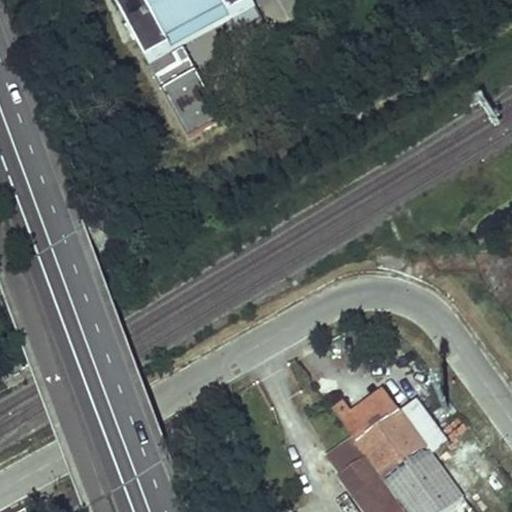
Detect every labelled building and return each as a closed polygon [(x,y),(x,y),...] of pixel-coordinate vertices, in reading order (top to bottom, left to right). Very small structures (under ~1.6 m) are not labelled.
[(116,0),(154,73),(177,61),(174,56),(172,51),(231,20),(234,26),(236,31),(259,19),(249,0),(116,0)] [(172,51),(174,56),(234,26),(231,20),(172,51)] [(355,447),(400,414),(380,387),(335,421),(355,447)] [(472,511),(400,414),(355,447),(377,477),(402,511),(472,511)] [(402,511),(377,477),(353,495),(365,511),(402,511)]
